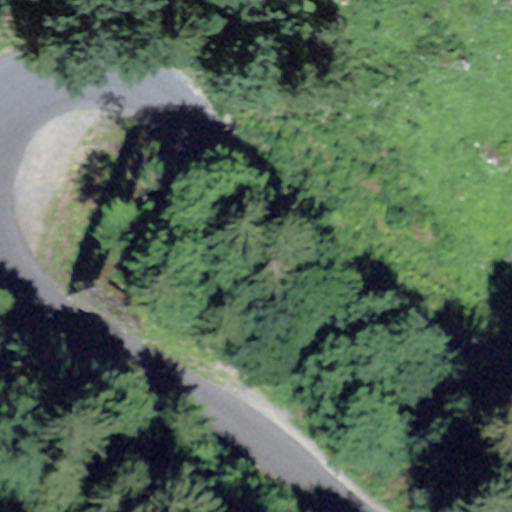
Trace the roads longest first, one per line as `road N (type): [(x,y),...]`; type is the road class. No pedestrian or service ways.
road 1 (tertiary): [(511,368),(390,323),(330,280),(167,98),(134,82),(90,77),(49,81),(0,109)]
road 2 (tertiary): [(0,270),(18,292),(264,445),(351,511)]
